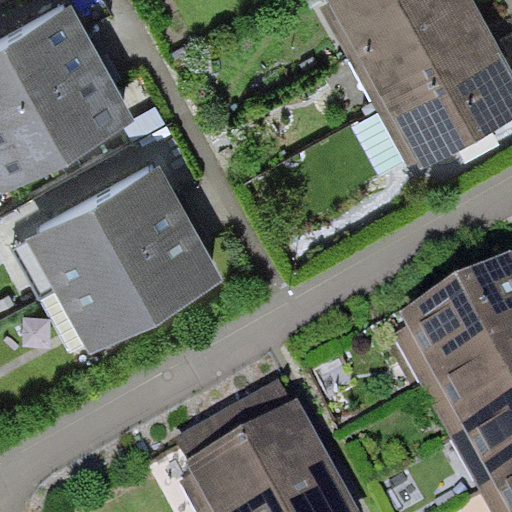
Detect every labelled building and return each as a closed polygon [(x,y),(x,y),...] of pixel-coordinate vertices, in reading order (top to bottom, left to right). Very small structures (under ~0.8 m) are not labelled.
[(335,0),(415,150),(511,98),(511,82),(495,51),(485,31),(468,0),(335,0)] [(90,39),(70,2),(0,39),(0,174),(1,176),(127,106),(105,65),(90,39)] [(158,161),(36,229),(94,331),(215,264),(194,226),(179,199),(158,161)] [(511,511),(511,268),(511,266),(391,328),(487,511),(511,511)] [(271,419),(162,480),(180,511),(323,511),(300,471),(271,419)]
